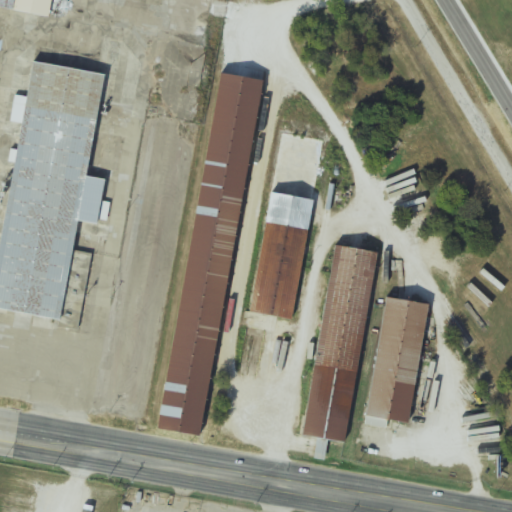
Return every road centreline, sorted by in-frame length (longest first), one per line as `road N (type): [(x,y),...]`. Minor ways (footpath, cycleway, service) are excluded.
road 1 (primary): [(511,511),(0,423)]
road 2 (primary): [(0,447),(350,511)]
road 3 (residential): [(511,185),(406,0)]
